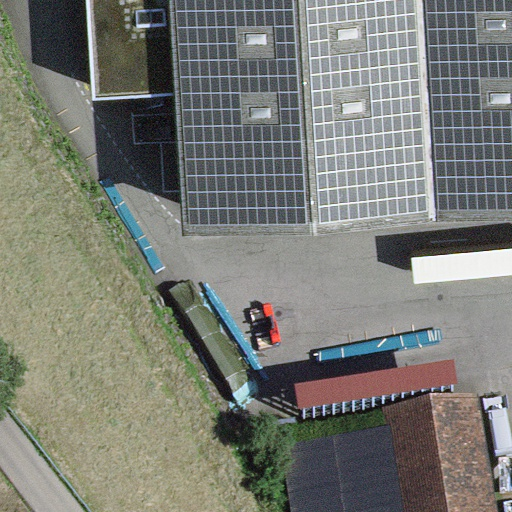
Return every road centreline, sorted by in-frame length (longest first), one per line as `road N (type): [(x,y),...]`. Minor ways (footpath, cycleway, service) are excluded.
road 1 (unknown): [(130,165),(284,257),(359,286),(511,324)]
road 2 (unclassified): [(0,410),(75,511)]
